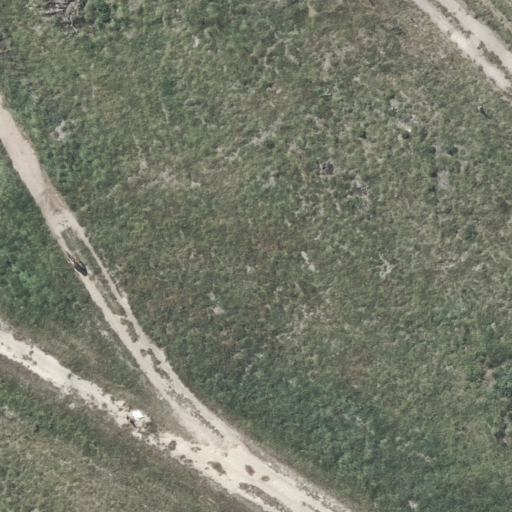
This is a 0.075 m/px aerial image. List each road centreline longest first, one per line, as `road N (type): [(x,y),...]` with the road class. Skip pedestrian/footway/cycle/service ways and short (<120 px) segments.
road 1 (track): [(165,408),(355,511)]
road 2 (track): [(0,317),(165,408)]
